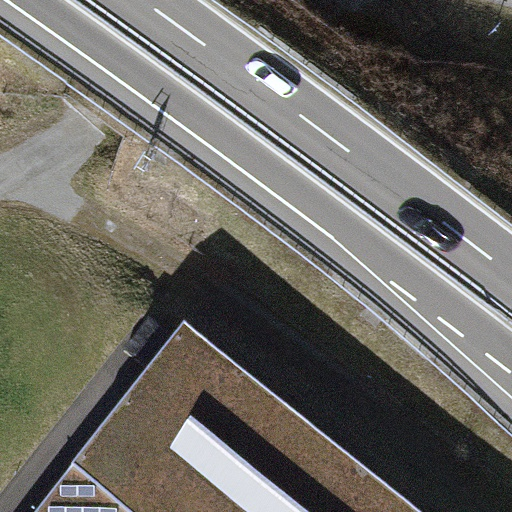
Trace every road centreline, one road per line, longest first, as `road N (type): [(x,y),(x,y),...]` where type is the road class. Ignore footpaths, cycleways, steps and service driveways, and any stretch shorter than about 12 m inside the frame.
road 1 (trunk): [(31,0),(511,355)]
road 2 (trunk): [(511,273),(141,0)]
road 3 (track): [(0,184),(101,122),(330,20),(355,0)]
